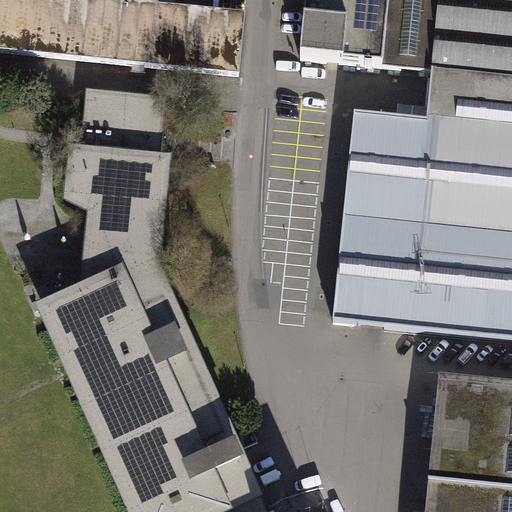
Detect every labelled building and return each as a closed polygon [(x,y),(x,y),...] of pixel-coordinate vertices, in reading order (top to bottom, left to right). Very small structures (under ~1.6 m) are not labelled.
[(124,0),(124,4),(61,0),(0,0),(0,60),(243,77),(248,17),(160,11),(161,0),(124,0)] [(307,0),(306,15),(302,49),(301,62),(433,75),(440,0),(307,0)] [(511,0),(440,0),(433,75),(511,83),(511,0)] [(428,124),(355,117),(334,325),(365,328),(511,342),(511,83),(433,75),(428,124)] [(262,511),(155,272),(165,165),(156,164),(158,146),(161,105),(91,98),(87,143),(85,157),(75,156),(71,201),(95,213),(86,295),(46,314),(134,511),(262,511)] [(511,511),(511,392),(447,386),(433,511),(511,511)]
